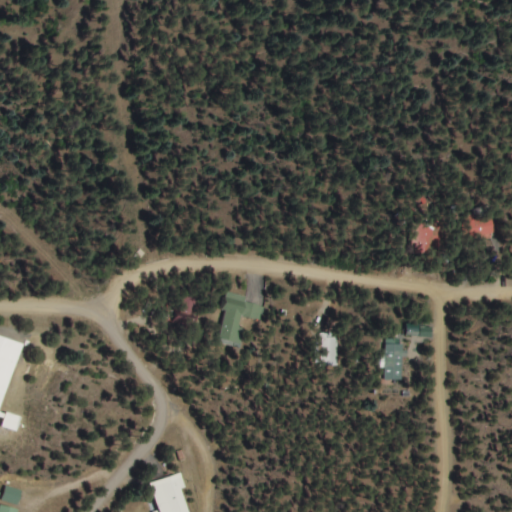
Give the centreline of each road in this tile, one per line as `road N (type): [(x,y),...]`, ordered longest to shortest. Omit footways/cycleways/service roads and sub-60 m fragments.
road 1 (residential): [(416,511),(423,343),(413,318),(382,302),(229,302),(102,348)]
road 2 (residential): [(188,511),(184,491),(148,471),(143,425),(102,348)]
road 3 (residential): [(102,348),(49,285),(0,256)]
